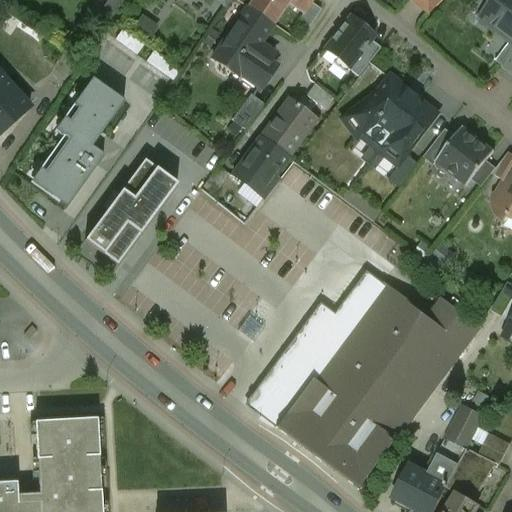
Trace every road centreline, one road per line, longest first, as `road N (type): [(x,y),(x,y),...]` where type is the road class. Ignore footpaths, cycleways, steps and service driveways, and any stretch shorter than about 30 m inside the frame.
road 1 (unknown): [(39,276),(135,159),(151,156),(174,171),(180,197),(165,225),(87,321)]
road 2 (secondary): [(108,341),(326,511)]
road 3 (residential): [(511,120),(362,0)]
road 4 (secondary): [(0,236),(108,341)]
road 5 (residential): [(108,341),(73,374),(0,377)]
